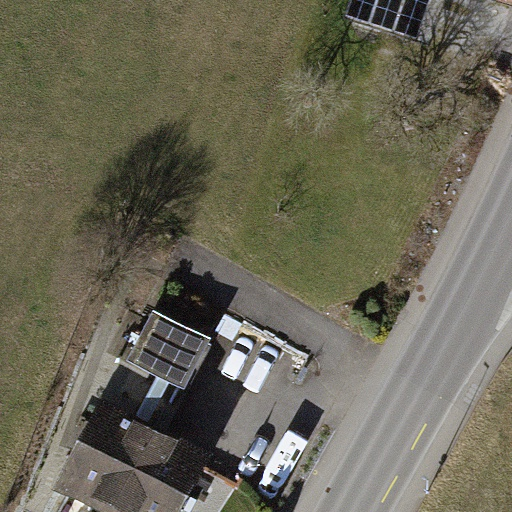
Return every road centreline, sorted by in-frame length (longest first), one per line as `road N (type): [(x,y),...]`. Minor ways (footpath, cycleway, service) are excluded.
road 1 (tertiary): [(349,511),(511,206)]
road 2 (unknown): [(304,511),(271,471),(234,325)]
